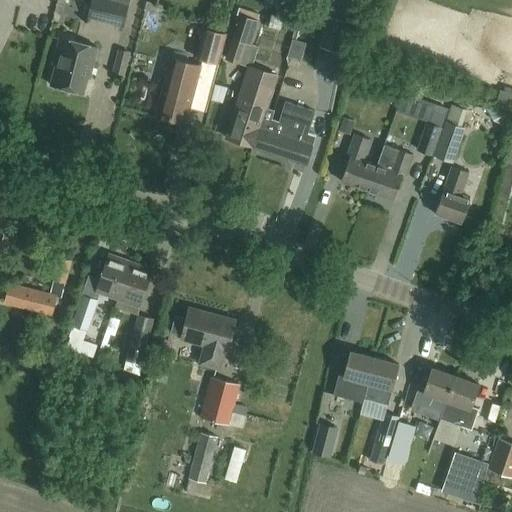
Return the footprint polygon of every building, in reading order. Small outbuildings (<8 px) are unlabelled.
[(122,26),(128,5),(129,5),(129,0),(91,0),(88,18),(122,26)] [(349,21),(345,20),(349,0),(333,0),(329,16),(328,16),(320,47),(341,52),(349,21)] [(235,64),(239,65),(245,43),(250,45),(258,21),(240,15),(220,77),(230,80),(235,64)] [(204,28),(196,57),(217,63),(225,34),(204,28)] [(83,93),(88,77),(89,78),(97,47),(60,38),(53,64),(56,65),(50,85),(83,93)] [(112,74),(124,77),(130,53),(118,50),(112,74)] [(200,66),(171,58),(157,115),(185,122),(200,66)] [(251,68),(228,139),(306,164),(315,135),(308,132),(314,110),(285,101),(279,121),(271,119),(271,120),(274,110),(265,107),(275,75),(251,68)] [(131,86),(131,115),(143,115),(144,86),(131,86)] [(465,128),(461,126),(467,109),(452,104),(446,120),(434,156),(453,163),(465,128)] [(338,130),(350,135),(355,121),(343,117),(338,130)] [(432,156),(442,127),(426,121),(416,150),(432,156)] [(367,190),(376,164),(363,159),(371,139),(354,133),(347,155),(349,155),(340,181),(367,190)] [(376,164),(367,190),(394,199),(403,174),(405,175),(413,154),(397,149),(385,144),(378,164),(376,164)] [(461,194),(469,172),(451,166),(435,213),(462,223),(471,197),(461,194)] [(14,244),(17,233),(5,229),(2,241),(14,244)] [(118,297),(129,263),(108,255),(96,289),(118,297)] [(129,263),(118,297),(140,304),(151,271),(129,263)] [(53,314),(59,295),(10,281),(5,300),(53,314)] [(71,325),(87,331),(98,300),(95,298),(96,293),(94,292),(95,289),(84,285),(80,294),(81,294),(71,325)] [(139,308),(116,300),(114,307),(137,315),(123,369),(139,374),(154,318),(138,314),(139,308)] [(199,363),(219,369),(224,351),(227,351),(235,320),(189,308),(181,339),(204,345),(199,363)] [(83,340),(86,331),(75,326),(67,347),(92,356),(97,345),(83,340)] [(366,381),(372,356),(348,350),(341,374),(337,372),(331,393),(360,401),(362,397),(366,381)] [(372,356),(366,381),(362,397),(386,404),(390,388),(397,363),(372,356)] [(432,396),(445,400),(454,375),(429,367),(421,391),(418,390),(413,406),(425,410),(432,396)] [(445,400),(446,401),(440,418),(471,429),(478,408),(471,405),(478,384),(454,375),(445,400)] [(229,425),(233,407),(240,384),(211,377),(200,417),(229,425)] [(370,461),(383,465),(399,417),(399,416),(383,412),(375,442),(370,461)] [(322,419),(315,450),(331,453),(337,423),(322,419)] [(206,483),(218,436),(200,432),(189,478),(206,483)] [(464,435),(458,471),(473,474),(480,438),(464,435)] [(511,476),(511,442),(499,438),(489,469),(511,476)] [(402,467),(407,457),(395,450),(390,460),(402,467)]
